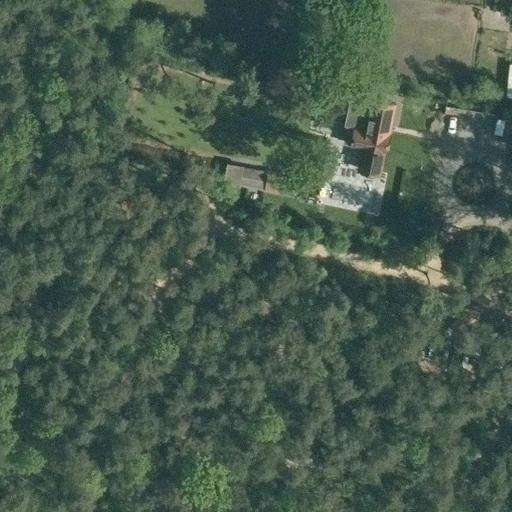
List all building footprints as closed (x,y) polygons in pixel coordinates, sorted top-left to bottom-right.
[(511,0),(500,0),(499,12),(511,14),(511,0)] [(341,81),(321,77),(317,96),(337,99),(341,81)] [(387,132),(389,123),(391,123),(394,104),(371,100),(371,101),(357,99),(352,126),(346,125),(343,142),(363,146),(359,168),(380,172),(384,150),(386,150),(389,132),(387,132)] [(226,181),(264,188),(289,194),(294,173),(268,169),(267,169),(244,166),(244,163),(230,161),(226,181)] [(509,270),(488,266),(485,283),(506,287),(509,270)]
